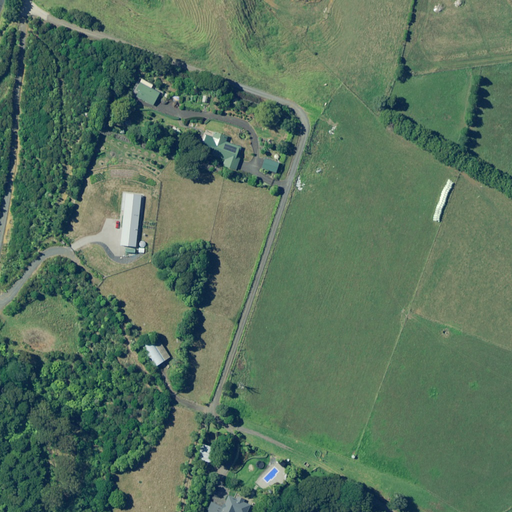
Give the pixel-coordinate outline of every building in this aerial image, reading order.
[(160,93),(141,83),(136,92),(138,94),(136,97),(153,106),(160,93)] [(228,137),(215,133),(210,147),(214,149),(212,155),(225,160),(223,166),(236,170),(240,159),(236,157),(240,147),(226,142),(228,137)] [(142,195),(124,193),(122,217),(124,217),(121,246),(136,247),(142,195)] [(165,360),(151,339),(142,346),(156,367),(165,360)] [(216,449),(202,444),(197,459),(211,463),(216,449)] [(243,503),(243,501),(244,499),(240,497),(241,494),(235,492),(233,497),(229,495),(224,508),(211,502),(207,511),(247,511),(250,506),(243,503)]
